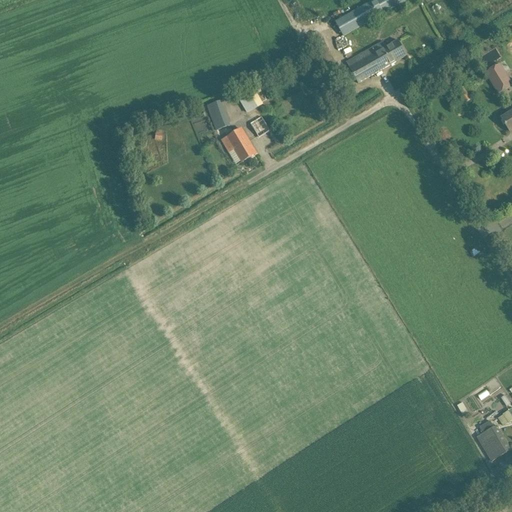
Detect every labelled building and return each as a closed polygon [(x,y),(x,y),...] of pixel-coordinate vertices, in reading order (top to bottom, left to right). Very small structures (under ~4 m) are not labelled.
[(373,0),(334,21),(342,36),(408,0),(373,0)] [(407,56),(402,48),(398,39),(385,47),(382,42),(346,62),(358,84),(407,56)] [(500,64),(486,73),(498,93),(507,87),(501,78),(506,75),(500,64)] [(259,107),(254,95),(241,100),(247,112),(259,107)] [(231,131),(220,100),(207,105),(218,136),(231,131)] [(511,111),(501,118),(510,132),(511,130),(511,111)] [(262,117),(250,124),(259,139),(271,131),(262,117)] [(230,153),(235,150),(243,162),(256,154),(241,128),(222,140),(230,153)] [(457,406),(463,417),(469,413),(463,402),(457,406)] [(503,415),(508,423),(511,420),(511,416),(508,411),(503,415)] [(484,433),(477,437),(491,462),(493,461),(511,450),(498,426),(497,425),(494,427),(491,421),(480,427),(484,433)]
